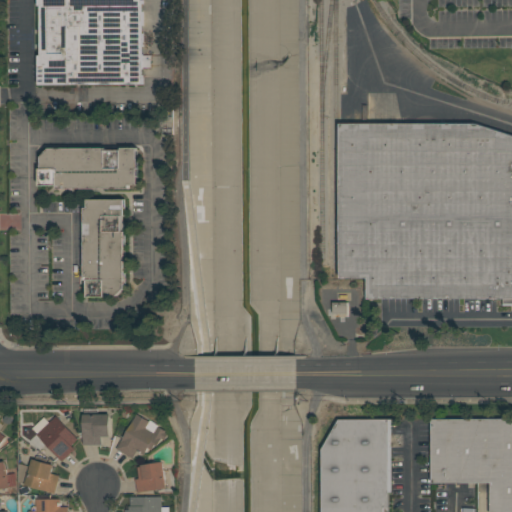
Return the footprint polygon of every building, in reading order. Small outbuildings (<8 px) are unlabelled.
[(40,84),(39,55),(42,55),(41,5),(39,5),(39,0),(142,0),(143,55),(151,55),(151,67),(143,67),(143,84),(40,84)] [(511,134),(511,305),(503,305),(503,298),(368,299),(368,278),(340,278),(340,123),(476,123),(511,134)] [(58,189),(58,185),(41,185),(41,168),(42,168),(42,156),(50,148),(106,148),(106,150),(122,150),(122,148),(138,148),(138,185),(130,185),(130,188),(58,189)] [(126,287),(118,296),(106,296),(106,297),(89,297),(89,280),(85,280),(85,207),(88,207),(88,199),(126,199),(126,215),(123,215),(123,231),(126,231),(126,287)] [(334,313),(334,302),(349,302),(349,313),(334,313)] [(110,436),(102,436),(102,445),(83,445),(83,415),(84,415),(84,409),(97,409),(97,414),(110,414),(110,436)] [(117,449),(137,414),(150,422),(146,428),(154,433),(158,426),(167,431),(166,432),(169,434),(165,440),(162,438),(158,446),(155,445),(152,450),(149,448),(145,455),(138,451),(133,458),(117,449)] [(37,434),(56,416),(78,439),(71,446),(75,449),(63,461),(37,434)] [(390,511),(323,511),(323,449),(339,419),(390,419),(390,511)] [(511,419),(511,511),(491,511),(491,483),(432,483),(432,419),(511,419)] [(55,493),(26,485),(26,484),(20,482),(19,463),(31,467),(33,459),(35,460),(37,456),(47,459),(46,463),(55,465),(52,473),(60,476),(55,493)] [(0,489),(0,462),(6,461),(8,474),(14,473),(17,485),(11,486),(11,487),(0,489)] [(168,488),(138,493),(136,479),(140,478),(138,467),(142,467),(142,465),(164,462),(168,488)] [(68,511),(29,511),(36,511),(36,499),(38,499),(38,495),(50,495),(50,499),(61,499),(61,507),(68,507),(68,511)] [(162,496),(162,511),(125,511),(125,510),(130,510),(130,506),(131,506),(131,497),(162,496)] [(0,511),(0,499),(1,499),(1,511),(9,511),(0,511)]
